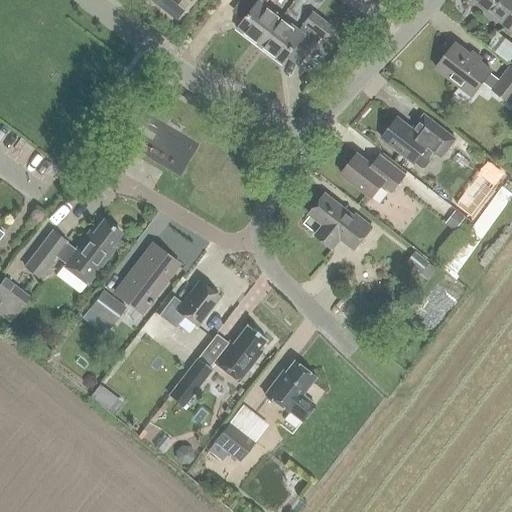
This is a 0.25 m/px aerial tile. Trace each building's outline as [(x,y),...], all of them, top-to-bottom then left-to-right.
[(177,21),(185,11),(171,0),(152,0),(151,1),(177,21)] [(241,0),(234,10),(246,19),(237,30),(257,45),(280,16),(265,4),(267,0),(241,0)] [(511,0),(481,0),(479,4),(510,28),(511,25),(511,0)] [(298,30),(280,16),(257,45),(281,64),(288,54),(300,64),(321,38),(322,39),(331,27),(312,12),(298,30)] [(511,42),(497,31),(486,45),(507,61),(511,55),(511,42)] [(511,102),(511,69),(510,68),(500,81),(490,74),(492,71),(455,44),(436,70),(473,97),(483,83),(492,90),(491,91),(510,105),(511,102)] [(456,139),(423,113),(410,129),(398,120),(399,119),(398,118),(382,139),(383,139),(414,162),(413,163),(421,169),(425,169),(431,162),(429,158),(433,153),(440,159),(456,139)] [(382,185),(392,193),(405,176),(380,156),(372,166),(357,154),(341,175),(372,199),(382,185)] [(488,162),(477,176),(494,190),(505,176),(488,162)] [(498,213),(511,195),(511,193),(504,188),(490,207),(498,213)] [(326,194),(309,215),(323,226),(315,235),(333,249),(341,239),(353,248),(353,249),(355,250),(372,228),(356,215),(354,217),(326,194)] [(455,231),(465,218),(456,211),(445,224),(455,231)] [(479,219),(444,265),(455,272),(489,226),(479,219)] [(121,234),(103,221),(92,235),(89,232),(75,251),(65,243),(66,243),(52,232),(25,268),(39,278),(55,257),(65,264),(63,267),(87,285),(113,250),(110,248),(121,234)] [(152,246),(116,294),(141,313),(148,304),(151,306),(153,304),(151,302),(159,292),(158,291),(177,265),(152,246)] [(429,264),(414,252),(406,262),(421,274),(429,264)] [(0,316),(9,324),(29,298),(4,278),(0,282),(0,316)] [(173,297),(159,316),(175,329),(184,317),(196,327),(219,297),(200,282),(183,304),(173,297)] [(124,308),(102,291),(88,309),(110,326),(124,308)] [(266,340),(247,326),(232,345),(229,342),(213,363),(238,383),(262,352),(259,350),(266,340)] [(36,354),(44,360),(50,352),(42,346),(36,354)] [(168,397),(182,408),(212,370),(198,359),(168,397)] [(315,406),(302,396),(315,378),(294,362),(285,373),(283,371),(264,395),(288,414),(289,413),(302,422),(315,406)] [(100,385),(90,398),(102,406),(111,394),(100,385)] [(254,443),(228,424),(207,452),(220,461),(226,453),(239,463),(254,443)]
